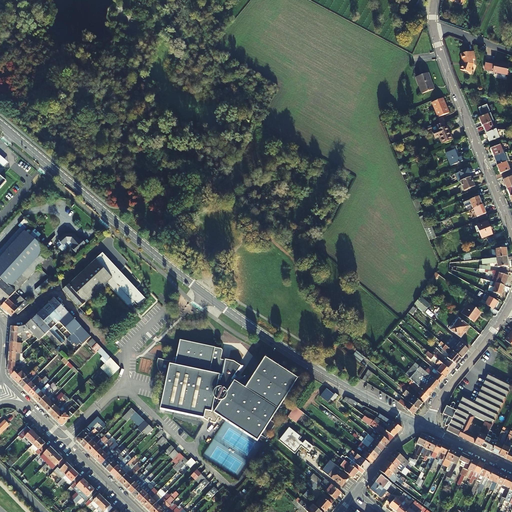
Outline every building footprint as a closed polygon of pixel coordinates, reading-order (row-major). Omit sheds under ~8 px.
[(462,71),(472,75),(475,65),(474,61),(477,60),(475,53),(462,55),(464,65),(462,71)] [(492,73),(507,76),(509,64),(503,63),(502,65),(495,63),(494,63),(486,62),(485,67),(485,70),(493,72),(492,73)] [(432,83),(428,72),(416,77),(422,93),(433,89),(431,83),(432,83)] [(449,113),(443,98),(433,102),(439,117),(449,113)] [(478,118),(482,126),(491,122),(493,121),(490,113),(489,113),(488,111),(489,111),(487,104),(478,108),(481,114),(482,116),(478,118)] [(482,126),(486,133),(494,130),(495,129),(498,129),(494,121),(493,121),(491,122),(482,126)] [(444,124),(437,127),(438,130),(433,132),(435,137),(439,135),(442,144),(453,140),(447,127),(446,127),(444,124)] [(495,129),(494,130),(486,133),(489,141),(498,137),(495,129)] [(489,148),(493,158),(503,154),(499,145),(489,148)] [(454,149),(445,153),(451,166),(462,161),(460,157),(458,158),(454,149)] [(493,158),(496,166),(506,161),(503,154),(493,158)] [(506,161),(496,166),(500,174),(509,170),(506,161)] [(458,182),(460,181),(471,177),(467,169),(455,174),(458,182)] [(506,189),(511,186),(511,176),(502,180),(506,189)] [(471,177),(460,181),(464,191),(474,186),(471,177)] [(477,193),(473,195),(474,198),(464,202),(466,207),(471,205),(472,208),(473,208),(482,204),(477,193)] [(412,201),(417,212),(422,210),(417,199),(413,200),(412,201)] [(482,204),(473,208),(477,217),(485,213),(482,204)] [(424,228),(429,226),(423,215),(419,217),(424,228)] [(487,221),(479,224),(477,225),(479,231),(482,238),(492,234),(487,221)] [(429,240),(436,237),(431,226),(429,226),(424,228),(429,240)] [(27,230),(26,232),(37,243),(39,240),(39,239),(37,237),(39,235),(39,233),(35,230),(33,230),(32,231),(32,232),(31,231),(31,232),(29,230),(27,230)] [(0,256),(0,277),(11,287),(46,250),(37,243),(26,232),(24,231),(0,256)] [(58,242),(56,244),(56,246),(57,247),(61,251),(63,251),(65,249),(65,247),(68,245),(71,248),(71,249),(75,253),(85,244),(83,242),(82,242),(80,240),(78,241),(72,235),(64,235),(58,241),(58,242)] [(497,258),(507,257),(506,248),(496,249),(497,258)] [(11,287),(15,291),(50,254),(46,250),(11,287)] [(98,258),(95,260),(99,265),(105,259),(101,255),(98,258)] [(497,258),(482,260),(482,264),(497,262),(498,267),(508,266),(507,257),(497,258)] [(105,259),(99,265),(111,278),(117,285),(121,288),(128,281),(107,258),(105,259)] [(99,265),(95,260),(63,290),(79,308),(105,284),(106,283),(111,278),(99,265)] [(495,283),(504,285),(506,279),(507,275),(499,273),(498,273),(495,283)] [(11,287),(0,277),(0,303),(2,305),(8,299),(11,295),(13,293),(15,291),(11,287)] [(117,285),(111,278),(106,283),(113,289),(117,285)] [(492,282),(481,278),(479,282),(483,283),(483,284),(489,286),(488,290),(492,291),(492,292),(501,295),(504,285),(495,283),(492,282)] [(128,281),(121,288),(138,307),(141,305),(140,303),(144,299),(128,281)] [(465,289),(463,293),(472,300),(477,304),(479,300),(465,289)] [(493,309),(497,302),(485,294),(482,299),(481,302),(493,309)] [(421,297),(415,304),(423,312),(430,304),(421,297)] [(54,298),(48,304),(62,319),(68,313),(54,298)] [(13,304),(8,299),(2,305),(1,307),(6,312),(13,304)] [(17,314),(28,304),(25,301),(21,305),(18,309),(15,312),(17,314)] [(13,304),(6,312),(11,316),(12,316),(15,312),(18,309),(13,304)] [(48,304),(42,309),(56,324),(62,319),(48,304)] [(481,313),(469,304),(462,313),(474,322),(481,313)] [(42,309),(31,320),(45,335),(45,334),(49,331),(56,324),(42,309)] [(49,331),(61,345),(81,326),(68,313),(62,319),(56,324),(49,331)] [(468,326),(458,319),(450,330),(460,337),(468,326)] [(25,326),(30,331),(39,340),(45,335),(31,320),(26,325),(25,326)] [(11,332),(17,333),(19,334),(20,333),(26,332),(30,331),(25,326),(18,327),(11,327),(11,332)] [(61,345),(49,331),(45,334),(58,348),(61,345)] [(461,359),(469,350),(455,338),(447,347),(461,359)] [(94,347),(97,344),(93,339),(88,344),(93,348),(94,347)] [(244,366),(235,360),(226,358),(225,361),(223,360),(224,353),(222,350),(181,341),(180,343),(177,359),(175,358),(174,360),(174,362),(159,359),(159,358),(158,363),(158,365),(158,369),(160,371),(162,374),(164,375),(167,376),(160,409),(203,419),(208,422),(209,418),(212,419),(210,423),(215,424),(219,417),(226,422),(257,442),(261,437),(265,440),(275,425),(271,422),(297,381),(264,359),(255,372),(254,374),(251,375),(251,374),(244,377),(243,377),(235,382),(234,381),(244,366)] [(447,347),(441,342),(439,344),(443,348),(442,349),(449,355),(447,358),(448,359),(456,365),(461,359),(447,347)] [(17,343),(10,343),(9,352),(20,353),(21,343),(17,343)] [(98,351),(97,352),(102,357),(100,359),(105,364),(110,358),(101,348),(100,349),(98,351)] [(353,352),(350,355),(358,362),(361,359),(363,356),(355,349),(353,352)] [(20,353),(9,352),(8,363),(19,363),(20,353)] [(434,357),(430,354),(427,357),(439,368),(437,371),(439,373),(445,378),(450,371),(434,357)] [(456,365),(448,359),(446,361),(436,354),(434,357),(450,371),(456,365)] [(114,361),(110,358),(105,364),(101,367),(104,371),(114,361)] [(119,367),(114,361),(104,371),(110,377),(119,367)] [(474,416),(485,421),(492,425),(511,382),(511,368),(494,361),(474,402),(463,396),(456,410),(448,426),(446,430),(463,438),(467,431),(474,416)] [(9,375),(10,376),(19,368),(22,364),(22,363),(19,363),(8,363),(8,369),(9,375)] [(445,378),(439,373),(438,375),(435,373),(434,374),(428,368),(427,369),(422,364),(420,367),(440,384),(445,378)] [(420,367),(418,365),(415,369),(422,374),(417,379),(415,377),(416,375),(414,373),(409,379),(411,381),(428,395),(429,396),(440,384),(420,367)] [(19,384),(26,377),(21,372),(22,371),(19,368),(10,376),(19,384)] [(367,369),(361,378),(364,380),(367,374),(368,375),(370,371),(367,369)] [(24,389),(30,382),(29,380),(32,376),(34,374),(32,371),(26,377),(19,384),(24,389)] [(42,380),(29,394),(33,398),(43,388),(40,386),(47,379),(45,377),(42,380)] [(29,394),(42,380),(39,378),(33,384),(31,382),(30,382),(24,389),(29,394)] [(411,381),(410,382),(409,384),(420,394),(418,396),(424,402),(429,396),(428,395),(411,381)] [(408,392),(398,384),(397,386),(403,391),(402,393),(410,400),(408,402),(417,410),(422,403),(414,396),(408,392)] [(38,403),(51,390),(49,387),(45,391),(43,388),(33,398),(38,403)] [(43,408),(50,401),(47,398),(53,392),(51,390),(38,403),(43,408)] [(331,398),(334,400),(339,393),(335,391),(331,398)] [(48,413),(64,395),(62,393),(55,400),(53,398),(50,401),(43,408),(48,413)] [(48,413),(52,417),(62,407),(59,405),(64,400),(66,402),(69,400),(64,395),(48,413)] [(351,405),(352,403),(355,401),(355,400),(346,396),(344,399),(351,405)] [(408,402),(406,404),(398,398),(396,400),(404,407),(409,411),(413,414),(417,410),(408,402)] [(370,425),(370,424),(373,421),(372,420),(366,417),(351,405),(344,399),(341,402),(364,420),(370,425)] [(72,407),(75,403),(73,400),(64,409),(62,407),(52,417),(57,422),(67,412),(72,407)] [(448,426),(456,410),(452,408),(454,404),(454,403),(453,403),(453,402),(452,402),(451,403),(449,407),(446,405),(442,413),(441,419),(442,421),(443,420),(446,421),(444,425),(445,426),(446,426),(447,425),(448,426)] [(75,403),(72,407),(73,408),(68,413),(67,412),(57,422),(62,426),(80,408),(75,403)] [(295,406),(288,416),(292,419),(296,422),(303,412),(299,409),(295,406)] [(127,421),(129,418),(135,412),(131,408),(122,417),(127,421)] [(135,412),(129,418),(134,423),(140,417),(135,412)] [(402,428),(376,412),(375,414),(391,424),(389,426),(397,433),(402,428)] [(477,436),(485,421),(474,416),(467,431),(477,436)] [(90,434),(92,432),(90,430),(97,423),(99,425),(103,422),(97,417),(76,438),(76,440),(80,444),(87,436),(90,434)] [(144,421),(140,417),(134,423),(138,427),(144,421)] [(0,432),(9,423),(5,419),(0,423),(0,432)] [(144,421),(138,427),(143,431),(148,425),(144,421)] [(385,430),(373,421),(370,424),(373,426),(374,426),(377,428),(375,430),(379,433),(389,442),(394,437),(385,430)] [(463,438),(481,447),(489,431),(492,425),(485,421),(477,436),(467,431),(463,438)] [(143,431),(147,435),(153,429),(149,425),(143,431)] [(385,430),(394,437),(397,433),(389,426),(385,430)] [(28,427),(19,436),(22,439),(25,437),(33,444),(39,438),(28,427)] [(498,455),(503,444),(499,442),(504,432),(503,431),(504,428),(503,427),(502,430),(497,438),(491,451),(491,452),(498,455)] [(491,451),(497,438),(495,437),(495,436),(495,435),(494,434),(493,433),(492,433),(491,433),(491,432),(489,431),(481,447),(491,452),(491,451)] [(511,431),(510,431),(503,444),(498,455),(505,459),(508,451),(511,444),(509,442),(511,436),(510,435),(511,432),(511,431)] [(385,447),(389,442),(379,433),(374,439),(385,447)] [(428,437),(421,434),(416,444),(420,447),(416,455),(417,455),(415,459),(417,460),(423,447),(428,437)] [(385,447),(374,439),(370,435),(368,438),(366,436),(365,438),(381,451),(383,449),(385,447)] [(80,444),(84,448),(91,440),(87,436),(80,444)] [(158,441),(162,445),(167,440),(162,436),(158,441)] [(91,440),(84,448),(89,452),(101,439),(99,437),(93,442),(91,440)] [(428,437),(423,447),(425,449),(423,455),(425,456),(433,440),(428,437)] [(47,445),(39,438),(33,444),(30,447),(38,455),(47,445)] [(89,452),(93,457),(94,456),(100,449),(103,446),(106,442),(102,438),(101,439),(89,452)] [(97,461),(118,440),(116,438),(106,448),(103,446),(100,449),(94,456),(93,457),(97,461)] [(377,455),(378,455),(381,451),(365,438),(361,442),(368,447),(377,455)] [(109,457),(113,453),(110,450),(119,441),(118,440),(97,461),(101,465),(109,457)] [(354,445),(348,440),(345,442),(352,448),(354,445)] [(431,459),(439,442),(433,440),(425,456),(431,459)] [(292,441),(287,447),(301,458),(306,452),(292,441)] [(443,444),(439,442),(431,459),(425,470),(426,471),(429,466),(432,467),(434,463),(431,462),(433,458),(436,459),(443,444)] [(358,446),(362,449),(375,459),(378,455),(377,455),(368,447),(367,449),(360,444),(358,446)] [(436,459),(434,463),(432,467),(430,470),(437,474),(439,470),(434,468),(438,460),(443,463),(450,449),(450,448),(443,444),(436,459)] [(48,462),(49,460),(56,453),(50,447),(41,457),(44,461),(47,463),(48,462)] [(361,451),(357,448),(355,450),(371,463),(371,464),(375,459),(362,449),(361,451)] [(443,477),(445,474),(442,473),(446,466),(448,467),(451,462),(456,451),(450,448),(450,449),(443,463),(439,470),(437,474),(443,477)] [(179,454),(174,449),(171,453),(169,455),(173,459),(179,454)] [(361,473),(362,474),(370,464),(352,450),(349,454),(351,455),(348,458),(346,456),(345,457),(342,455),(340,457),(343,459),(350,464),(358,471),(361,473)] [(400,463),(406,468),(407,466),(402,462),(404,458),(395,452),(395,451),(395,452),(391,456),(400,463)] [(457,464),(459,460),(462,454),(456,451),(451,462),(457,465),(457,464)] [(56,453),(49,460),(55,466),(62,459),(56,453)] [(173,459),(172,461),(176,465),(183,458),(179,453),(179,454),(173,459)] [(106,469),(119,456),(117,454),(112,460),(109,457),(101,465),(106,469)] [(462,454),(459,460),(465,463),(460,474),(465,476),(473,459),(462,454)] [(110,473),(118,466),(115,464),(121,458),(119,456),(106,469),(110,473)] [(114,477),(134,457),(132,456),(122,465),(120,463),(118,466),(110,473),(114,477)] [(399,470),(402,473),(404,470),(398,466),(400,463),(391,456),(387,461),(399,470)] [(129,471),(132,468),(129,466),(135,459),(134,457),(114,477),(118,482),(129,471)] [(257,464),(265,472),(271,465),(262,458),(262,457),(257,464)] [(188,462),(183,458),(176,465),(173,468),(177,472),(188,462)] [(465,476),(470,479),(471,479),(472,476),(479,462),(473,459),(465,476)] [(327,475),(336,465),(330,460),(322,471),(327,475)] [(434,468),(439,470),(443,463),(438,460),(434,468)] [(64,461),(55,470),(61,476),(55,482),(57,484),(72,468),(64,461)] [(387,461),(383,466),(395,475),(399,470),(387,461)] [(472,476),(471,479),(471,480),(469,484),(471,485),(470,486),(474,487),(476,482),(473,480),(475,477),(478,478),(485,465),(479,462),(472,476)] [(358,471),(350,464),(344,471),(353,478),(358,471)] [(478,478),(476,482),(474,487),(469,497),(471,498),(479,484),(480,484),(482,481),(489,467),(485,465),(478,478)] [(395,475),(383,466),(379,471),(394,482),(398,477),(395,475)] [(124,485),(140,468),(138,467),(132,473),(129,471),(118,482),(123,486),(124,485)] [(450,478),(454,471),(455,469),(451,467),(446,476),(450,478)] [(489,467),(482,481),(484,482),(482,485),(485,486),(494,469),(489,467)] [(72,468),(57,484),(59,487),(66,480),(69,484),(71,482),(72,482),(73,480),(75,482),(81,476),(72,468)] [(124,485),(123,486),(127,490),(140,477),(145,472),(140,468),(124,485)] [(348,477),(338,469),(331,478),(341,485),(348,477)] [(494,469),(485,486),(486,487),(489,484),(491,485),(498,471),(494,469)] [(195,480),(201,474),(197,470),(191,476),(195,480)] [(305,474),(314,482),(317,484),(318,485),(321,481),(309,470),(305,474)] [(494,490),(496,486),(497,484),(502,473),(498,471),(491,485),(489,488),(494,490)] [(372,486),(380,475),(378,473),(369,484),(372,486)] [(502,486),(502,485),(507,476),(502,473),(497,484),(496,486),(494,490),(499,492),(502,486)] [(205,478),(201,474),(195,480),(199,484),(205,478)] [(383,489),(389,481),(381,475),(375,483),(383,489)] [(75,482),(71,486),(76,492),(71,497),(69,500),(71,501),(88,484),(81,476),(75,482)] [(511,478),(507,476),(502,485),(506,487),(501,497),(502,498),(499,503),(503,505),(507,495),(511,483),(511,478)] [(140,477),(127,490),(131,494),(144,481),(140,477)] [(205,478),(199,484),(197,487),(201,491),(209,482),(205,478)] [(341,492),(324,478),(322,481),(328,486),(324,490),(335,500),(341,492)] [(131,494),(136,498),(148,485),(144,481),(131,494)] [(386,491),(383,489),(375,483),(370,489),(380,497),(384,492),(386,492),(386,491)] [(88,484),(71,501),(74,504),(76,501),(77,502),(81,498),(84,501),(86,503),(96,492),(88,484)] [(429,492),(434,494),(437,486),(432,484),(429,492)] [(140,502),(147,495),(145,492),(150,487),(148,485),(136,498),(140,502)] [(213,487),(204,496),(209,500),(218,491),(213,487)] [(44,497),(46,496),(38,488),(36,490),(44,497)] [(140,502),(144,507),(157,494),(157,493),(153,489),(147,495),(140,502)] [(232,495),(227,490),(223,494),(228,499),(232,495)] [(303,495),(307,499),(312,494),(307,490),(303,495)] [(96,492),(86,503),(88,506),(91,503),(96,508),(105,500),(96,492)] [(242,500),(245,496),(240,492),(237,496),(242,500)] [(149,511),(156,503),(153,501),(158,495),(157,494),(144,507),(149,511)] [(300,505),(306,511),(307,511),(321,511),(307,499),(303,495),(297,502),(300,505)] [(333,502),(325,495),(317,505),(325,511),(333,502)] [(402,503),(398,500),(392,496),(388,502),(391,504),(389,506),(396,511),(401,505),(402,503)] [(163,511),(164,511),(169,506),(168,504),(171,501),(169,498),(165,502),(155,511),(163,511)] [(108,511),(113,508),(105,500),(96,508),(99,511),(108,511)] [(149,511),(155,511),(165,502),(163,500),(158,505),(156,503),(149,511)] [(419,509),(422,506),(415,501),(412,504),(419,509)] [(396,511),(405,511),(409,508),(410,507),(405,503),(403,506),(401,505),(396,511)]
